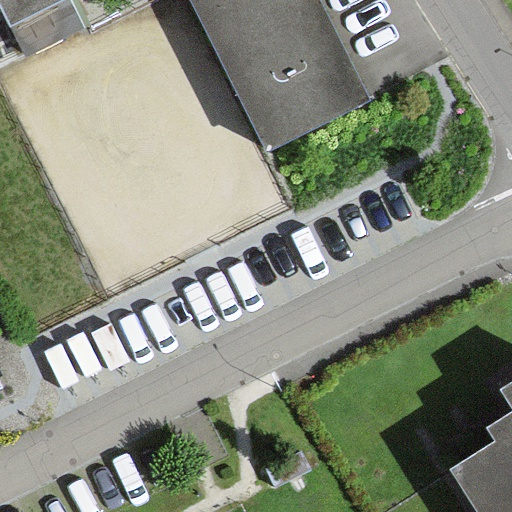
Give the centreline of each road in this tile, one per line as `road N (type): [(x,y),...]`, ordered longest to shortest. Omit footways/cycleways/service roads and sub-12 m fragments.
road 1 (residential): [(0,477),(511,227)]
road 2 (residential): [(446,0),(511,103)]
